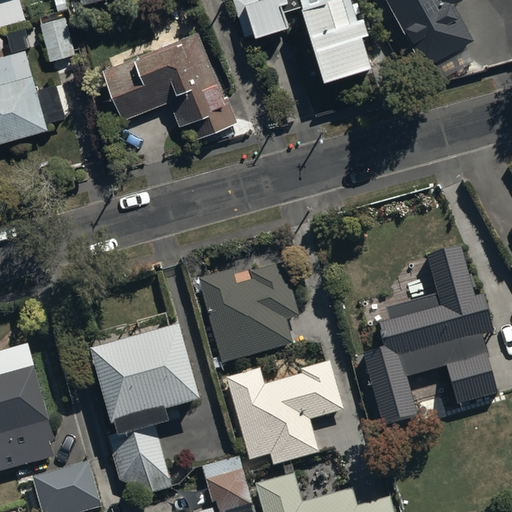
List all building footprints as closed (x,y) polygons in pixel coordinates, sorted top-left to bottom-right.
[(0,0),(0,22),(26,15),(21,0),(0,0)] [(234,0),(244,33),(290,19),(286,4),(299,0),(301,0),(324,77),(370,63),(351,0),(234,0)] [(392,0),(425,57),(470,32),(452,0),(392,0)] [(74,50),(64,12),(37,19),(48,57),(74,50)] [(237,123),(196,27),(148,48),(103,67),(123,115),(168,96),(188,144),(237,123)] [(0,51),(0,134),(48,123),(29,44),(0,51)] [(379,305),(388,343),(362,350),(381,423),(419,413),(408,373),(448,363),(458,404),(466,402),(498,394),(469,282),(459,243),(428,251),(438,290),(430,292),(379,305)] [(250,267),(253,279),(237,283),(231,265),(199,274),(204,292),(223,361),(291,342),(284,316),(299,312),(283,258),(250,267)] [(180,317),(92,341),(113,416),(115,416),(119,430),(110,433),(122,478),(153,488),(170,474),(155,418),(170,414),(167,400),(200,391),(180,317)] [(49,441),(54,440),(30,355),(0,362),(0,471),(53,457),(49,441)] [(318,449),(309,418),(343,408),(329,358),(295,367),(297,373),(264,382),(260,365),(227,375),(250,457),(270,451),(273,462),(318,449)] [(239,454),(204,464),(217,511),(221,511),(253,503),(239,454)] [(89,457),(33,473),(43,511),(64,511),(102,502),(89,457)] [(351,485),(301,499),(294,472),(258,482),(266,511),(395,511),(390,493),(356,503),(351,485)]
